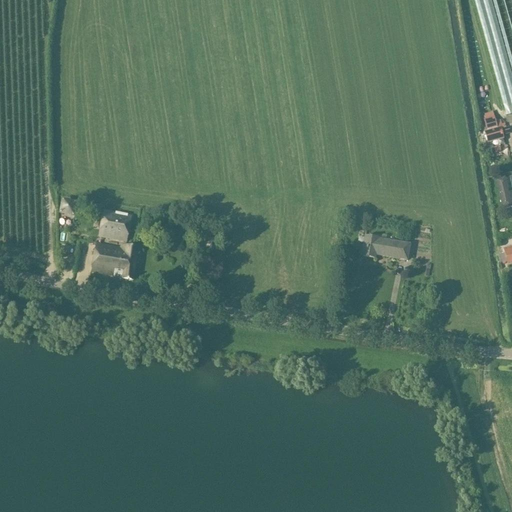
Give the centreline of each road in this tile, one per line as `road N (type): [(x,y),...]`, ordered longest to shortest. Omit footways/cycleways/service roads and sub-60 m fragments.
road 1 (tertiary): [(308,327),(0,273)]
road 2 (tertiary): [(308,327),(511,355)]
road 3 (track): [(511,501),(483,396),(489,352)]
